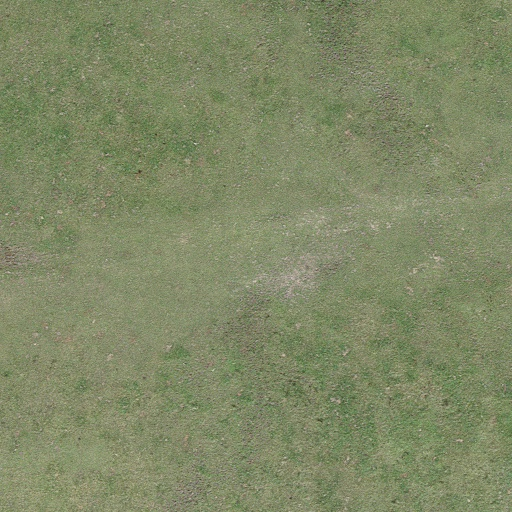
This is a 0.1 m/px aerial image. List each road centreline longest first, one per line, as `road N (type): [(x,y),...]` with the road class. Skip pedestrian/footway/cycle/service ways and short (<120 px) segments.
road 1 (track): [(0,290),(511,208)]
road 2 (track): [(169,0),(511,160)]
